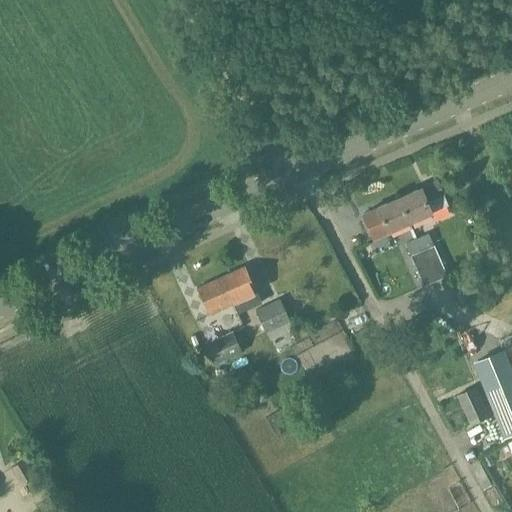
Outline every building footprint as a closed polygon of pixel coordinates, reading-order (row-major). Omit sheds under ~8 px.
[(400,198),(410,222),(447,207),(436,182),(400,198)] [(410,222),(400,198),(363,214),(374,238),(410,222)] [(429,235),(418,240),(422,250),(434,245),(429,235)] [(484,260),(507,252),(501,236),(478,245),(484,260)] [(422,250),(418,240),(406,245),(410,255),(422,250)] [(435,246),(423,252),(436,282),(448,277),(435,246)] [(436,282),(423,252),(412,257),(425,287),(436,282)] [(262,302),(258,293),(246,267),(223,277),(235,304),(234,304),(238,313),(262,302)] [(235,304),(223,277),(198,289),(210,315),(234,304),(235,304)] [(281,301),(257,312),(271,343),(285,336),(285,335),(295,330),(281,301)] [(214,366),(243,353),(234,332),(205,345),(214,366)] [(488,359),(474,365),(488,402),(503,439),(511,434),(511,376),(502,353),(488,359)] [(490,417),(476,387),(457,396),(472,426),(490,417)] [(35,477),(25,461),(11,470),(21,486),(35,477)]
